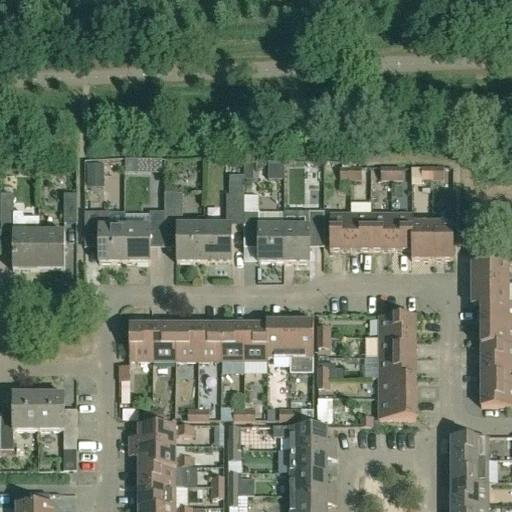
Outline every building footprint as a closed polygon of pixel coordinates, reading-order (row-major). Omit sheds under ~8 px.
[(350,184),(350,170),(339,170),(339,183),(350,184)] [(350,170),(350,184),(361,184),(361,170),(350,170)] [(391,184),(391,170),(380,170),(379,183),(391,184)] [(402,170),(391,170),(391,184),(402,184),(402,170)] [(432,183),(432,170),(421,170),(420,183),(432,183)] [(432,170),(432,183),(443,183),(443,170),(432,170)] [(12,274),(38,274),(38,234),(26,234),(22,215),(13,215),(13,197),(0,196),(0,224),(0,225),(0,234),(12,234),(12,274)] [(76,196),(63,196),(63,225),(76,225),(76,196)] [(163,196),(163,214),(163,224),(181,224),(181,196),(163,196)] [(243,224),(243,214),(243,198),(226,198),(226,228),(203,228),(204,267),(231,267),(231,224),(243,224)] [(84,214),(84,242),(97,242),(97,266),(124,266),(124,229),(106,229),(106,214),(84,214)] [(124,229),(124,266),(149,266),(149,243),(163,243),(163,224),(163,214),(149,214),(149,229),(124,229)] [(243,224),(243,242),(257,242),(257,267),(283,267),(284,229),(258,229),(258,214),(243,214),(243,224)] [(309,242),(323,242),(323,214),(308,214),(308,229),(284,229),(283,267),(309,267),(309,242)] [(350,255),(350,217),(329,217),(329,255),(350,255)] [(370,217),(350,217),(350,255),(370,255),(370,217)] [(391,217),(370,217),(370,255),(391,255),(391,217)] [(411,217),(391,217),(391,255),(411,255),(411,217)] [(411,217),(411,255),(411,263),(432,263),(432,226),(412,226),(412,217),(411,217)] [(204,267),(203,228),(203,220),(195,220),(195,228),(175,228),(175,267),(204,267)] [(432,226),(432,263),(452,263),(452,226),(432,226)] [(64,234),(38,234),(38,274),(64,274),(64,234)] [(470,287),(508,287),(508,266),(470,267),(470,287)] [(480,308),(511,307),(511,306),(508,307),(508,287),(470,287),(470,308),(480,308)] [(511,307),(480,308),(480,328),(511,328),(511,307)] [(377,340),(414,340),(414,319),(377,319),(377,340)] [(289,324),(289,362),(312,362),(312,323),(289,324)] [(266,365),(266,324),(266,327),(244,327),(243,365),(266,365)] [(266,324),(266,365),(266,362),(289,362),(289,324),(266,324)] [(175,328),(175,365),(198,365),(198,327),(175,328)] [(198,327),(198,365),(221,365),(221,327),(198,327)] [(221,327),(221,365),(243,365),(244,327),(221,327)] [(152,365),(152,328),(129,328),(129,365),(152,365)] [(175,365),(175,328),(152,328),(152,365),(175,365)] [(511,328),(480,328),(480,349),(511,348),(511,328)] [(317,340),(330,340),(330,329),(317,329),(317,340)] [(330,340),(317,340),(317,351),(330,351),(330,340)] [(414,361),(414,340),(377,340),(378,361),(414,361)] [(511,348),(480,349),(480,369),(511,369),(511,348)] [(414,381),(414,361),(378,361),(378,381),(414,381)] [(118,384),(129,384),(129,369),(118,369),(118,384)] [(511,369),(480,369),(480,390),(511,389),(511,369)] [(317,382),(330,381),(330,370),(317,370),(317,382)] [(330,381),(317,382),(317,392),(330,392),(330,381)] [(415,402),(414,381),(378,381),(378,402),(415,402)] [(511,389),(480,390),(480,410),(511,410),(511,389)] [(0,420),(0,452),(13,452),(13,433),(38,433),(38,397),(12,397),(12,420),(0,420)] [(64,397),(38,397),(38,433),(63,433),(63,474),(76,474),(76,420),(63,420),(64,397)] [(318,424),(333,424),(333,402),(318,401),(318,424)] [(415,402),(378,402),(378,423),(415,423),(415,402)] [(142,423),(153,423),(153,411),(141,411),(142,423)] [(153,411),(153,423),(163,423),(163,411),(153,411)] [(187,424),(198,424),(198,411),(187,411),(187,424)] [(198,411),(198,424),(209,424),(209,411),(198,411)] [(232,424),(243,424),(243,411),(232,411),(232,424)] [(243,411),(243,424),(255,424),(254,411),(243,411)] [(288,424),(288,411),(279,411),(278,424),(288,424)] [(288,411),(288,424),(301,424),(300,411),(288,411)] [(361,430),(372,430),(372,418),(361,418),(361,430)] [(129,440),(129,450),(175,450),(175,439),(193,439),(193,429),(138,429),(138,440),(129,440)] [(240,453),(240,431),(228,430),(229,453),(240,453)] [(327,444),(327,431),(274,431),(274,441),(290,441),(290,453),(336,453),(336,444),(327,444)] [(451,440),(451,464),(488,464),(488,440),(451,440)] [(175,450),(129,450),(129,459),(138,459),(138,470),(183,470),(193,470),(193,460),(175,460),(175,450)] [(240,453),(229,453),(229,464),(240,464),(240,453)] [(336,453),(290,453),(290,476),(327,476),(327,464),(336,464),(336,453)] [(488,464),(451,464),(451,486),(488,486),(488,464)] [(138,470),(138,491),(175,491),(183,491),(183,470),(138,470)] [(240,476),(227,477),(227,499),(246,499),(240,499),(240,476)] [(327,476),(290,476),(290,499),(336,499),(336,490),(327,490),(327,476)] [(212,480),(212,491),(224,491),(224,480),(212,480)] [(451,486),(451,510),(488,510),(488,486),(451,486)] [(175,491),(138,491),(138,511),(193,511),(175,511),(175,491)] [(212,502),(222,502),(224,502),(224,491),(212,491),(212,502)] [(16,497),(16,507),(15,511),(53,511),(53,507),(49,507),(49,497),(16,497)] [(227,499),(227,511),(246,511),(246,499),(227,499)] [(336,499),(290,499),(290,511),(327,511),(327,509),(336,509),(336,499)]
